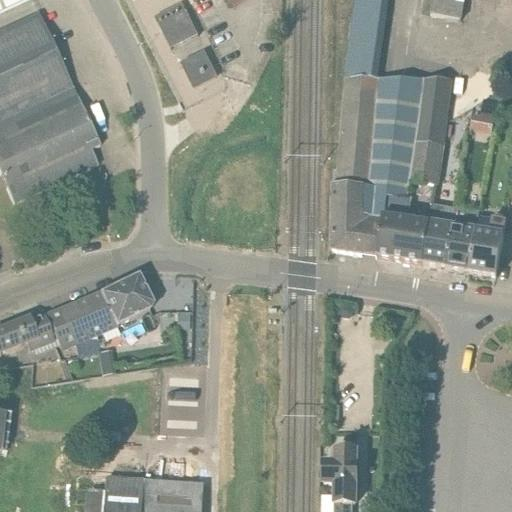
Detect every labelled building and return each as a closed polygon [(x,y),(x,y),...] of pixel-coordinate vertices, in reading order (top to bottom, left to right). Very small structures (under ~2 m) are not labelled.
[(0,0),(0,13),(29,0),(0,0)] [(170,50),(197,36),(181,4),(153,19),(170,50)] [(0,124),(16,117),(72,89),(38,15),(0,32),(0,124)] [(194,88),(215,76),(203,55),(181,67),(194,88)] [(407,203),(407,202),(406,202),(409,185),(436,187),(437,188),(444,147),(448,120),(453,82),(423,81),(378,80),(344,80),(336,186),(333,186),(331,232),(331,249),(334,254),(375,260),(382,218),(384,218),(387,200),(407,203)] [(0,179),(13,206),(97,167),(90,152),(99,148),(72,89),(16,117),(0,124),(0,179)] [(480,117),(473,116),(470,133),(491,136),(498,95),(482,103),(480,117)] [(382,218),(375,260),(423,268),(430,225),(406,222),(409,202),(407,202),(407,203),(387,200),(384,218),(382,218)] [(457,210),(433,206),(430,225),(423,268),(445,271),(451,231),(453,231),(457,210)] [(475,234),(475,232),(478,213),(457,210),(453,231),(451,231),(445,271),(468,275),(475,234)] [(490,234),(475,232),(475,234),(468,275),(496,280),(505,223),(492,220),(490,234)] [(83,304),(47,318),(59,350),(99,339),(118,333),(116,328),(149,313),(151,307),(137,278),(99,296),(83,304)] [(0,354),(25,345),(29,353),(52,344),(41,316),(0,331),(0,354)] [(355,486),(356,486),(356,481),(357,481),(357,472),(356,472),(356,466),(355,466),(356,454),(336,454),(335,466),(324,466),(324,486),(335,486),(335,506),(355,507),(355,486)] [(201,511),(204,484),(104,479),(103,510),(86,509),(85,511),(201,511)]
